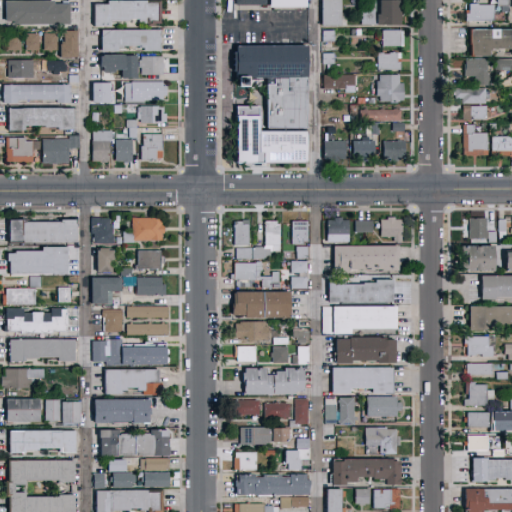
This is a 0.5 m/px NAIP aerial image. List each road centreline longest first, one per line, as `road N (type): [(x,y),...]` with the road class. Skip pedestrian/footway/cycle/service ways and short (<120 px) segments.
road 1 (tertiary): [(511,191),(0,193)]
road 2 (residential): [(203,511),(202,0)]
road 3 (residential): [(432,511),(431,0)]
